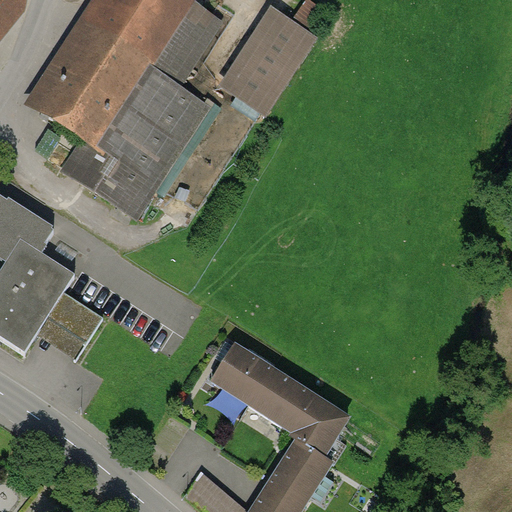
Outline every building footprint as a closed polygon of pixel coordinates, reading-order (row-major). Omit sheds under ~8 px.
[(0,0),(0,36),(24,5),(25,0),(0,0)] [(209,22),(174,0),(116,0),(43,115),(87,143),(66,176),(135,220),(207,109),(174,87),(188,66),(183,63),(209,22)] [(264,111),(308,43),(274,21),(230,89),(264,111)] [(216,68),(230,75),(239,55),(224,48),(216,68)] [(54,236),(0,200),(0,260),(8,266),(0,277),(0,341),(25,358),(48,323),(86,348),(103,321),(65,296),(76,279),(41,256),(54,236)] [(349,422),(235,349),(213,385),(301,441),(255,511),(302,511),(311,499),(321,506),(334,485),(325,479),(332,467),(324,462),(349,422)] [(201,511),(239,511),(212,489),(213,487),(200,478),(187,499),(201,511)]
